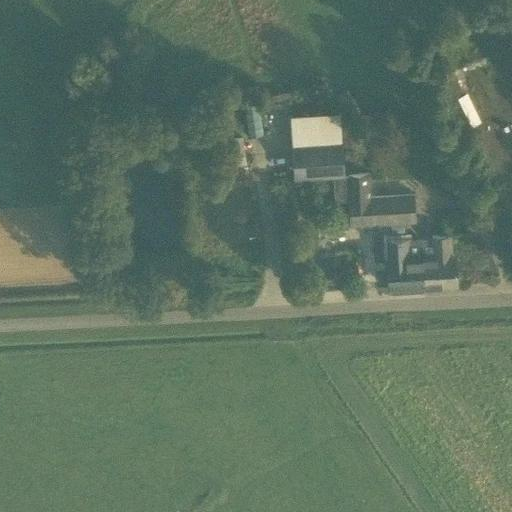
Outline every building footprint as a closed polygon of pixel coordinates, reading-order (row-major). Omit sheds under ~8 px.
[(435,71),(433,72),(447,101),(463,94),(460,87),(453,71),(449,62),(445,64),(442,58),(431,63),(435,71)] [(409,95),(415,109),(424,105),(418,91),(409,95)] [(340,111),(290,115),(294,178),(332,176),(334,201),(349,199),(351,224),(372,223),(370,197),(369,173),(344,175),(340,111)] [(370,197),(372,223),(414,220),(412,194),(370,197)] [(424,286),(456,284),(454,255),(450,255),(449,235),(421,237),(424,286)] [(424,286),(421,237),(388,239),(389,259),(387,259),(389,288),(424,286)]
